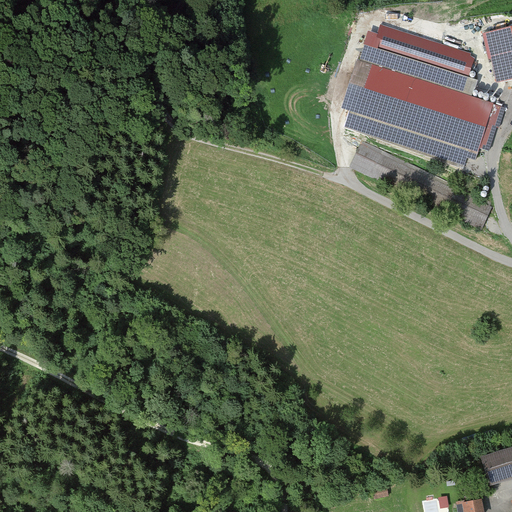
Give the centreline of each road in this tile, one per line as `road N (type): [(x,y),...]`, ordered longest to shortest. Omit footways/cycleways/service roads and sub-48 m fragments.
road 1 (track): [(286,511),(274,471),(153,426),(0,347)]
road 2 (track): [(184,0),(155,58),(166,112),(194,137),(347,181)]
